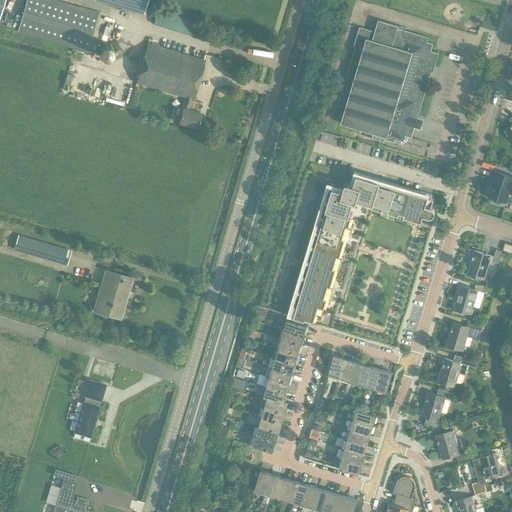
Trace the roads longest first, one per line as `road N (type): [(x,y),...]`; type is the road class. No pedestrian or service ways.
road 1 (unclassified): [(152,511),(301,0)]
road 2 (primary): [(168,511),(317,0)]
road 3 (residential): [(411,365),(325,339),(315,343),(287,463),(372,490)]
road 4 (residential): [(465,192),(315,145)]
road 5 (residential): [(411,365),(457,216)]
